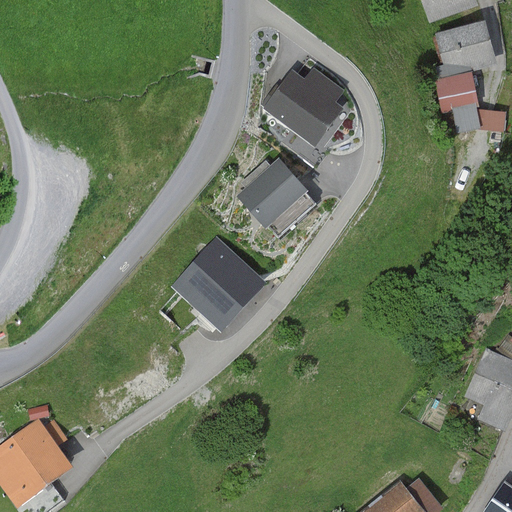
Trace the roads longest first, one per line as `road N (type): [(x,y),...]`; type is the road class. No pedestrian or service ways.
road 1 (residential): [(236,0),(234,71),(221,124),(188,180),(77,313),(37,350),(0,364)]
road 2 (unclassified): [(0,252),(22,177),(0,92)]
